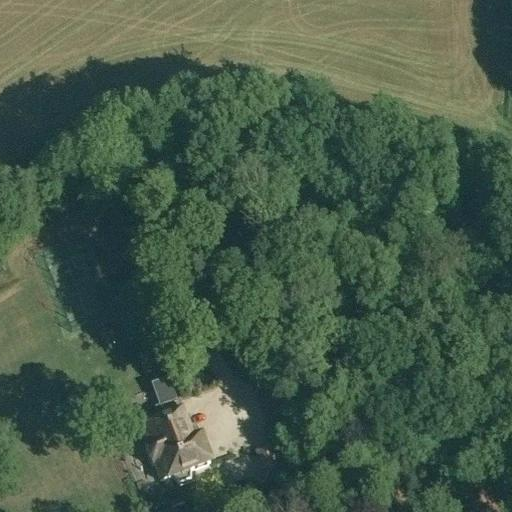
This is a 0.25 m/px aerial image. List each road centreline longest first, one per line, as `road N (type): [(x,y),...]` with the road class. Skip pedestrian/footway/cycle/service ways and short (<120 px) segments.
road 1 (unknown): [(511,151),(282,90),(179,91),(85,121),(0,173)]
road 2 (track): [(511,323),(340,272),(274,306),(256,335),(238,382),(245,438)]
